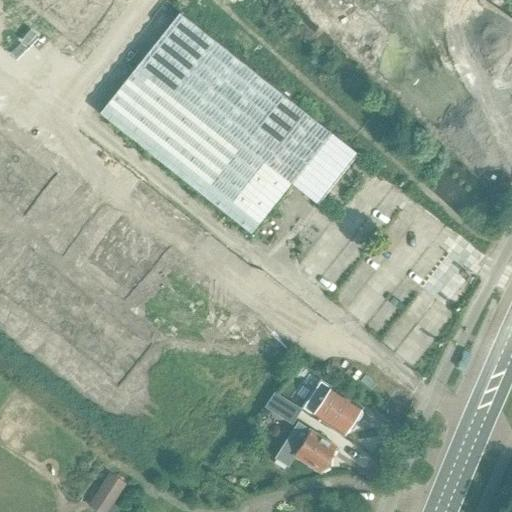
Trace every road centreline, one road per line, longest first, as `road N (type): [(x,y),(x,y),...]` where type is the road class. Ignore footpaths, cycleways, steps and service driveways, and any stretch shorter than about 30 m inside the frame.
road 1 (residential): [(473,423),(368,353),(287,335),(194,262),(147,323)]
road 2 (residential): [(511,144),(423,76),(420,50),(448,0)]
